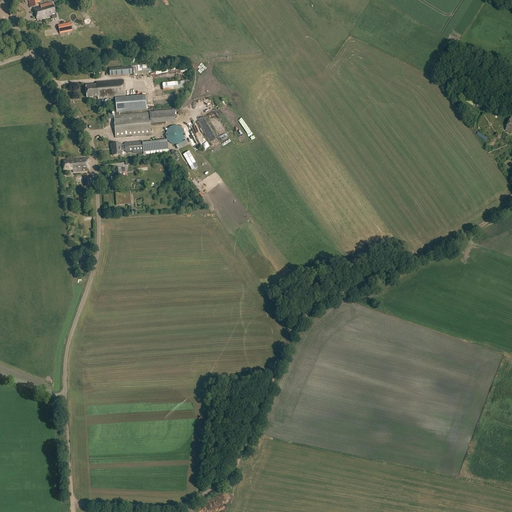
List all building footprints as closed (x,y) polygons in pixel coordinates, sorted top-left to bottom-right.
[(39,0),(28,0),(30,8),(38,6),(38,3),(40,2),(39,0)] [(41,7),(34,9),(37,20),(48,17),(48,16),(51,15),(51,14),(52,20),(57,18),(53,2),(41,6),(41,7)] [(68,23),(58,25),(60,34),(73,31),(72,28),(69,29),(68,23)] [(150,65),(131,67),(132,77),(147,75),(150,73),(150,65)] [(87,91),(124,88),(124,80),(97,82),(97,85),(86,85),(87,91)] [(162,83),(162,91),(185,89),(184,81),(162,83)] [(99,96),(99,99),(125,96),(124,88),(87,91),(87,97),(99,96)] [(115,98),(116,113),(147,110),(145,95),(115,98)] [(215,101),(195,108),(197,114),(202,112),(217,106),(215,101)] [(123,115),(114,116),(115,138),(151,135),(152,135),(152,130),(150,130),(150,125),(149,113),(123,115)] [(173,127),(170,128),(168,130),(166,133),(166,136),(167,140),(169,142),(172,144),(175,144),(178,144),(181,142),(183,139),(184,136),(184,133),(182,130),(179,128),(176,127),(173,127)] [(161,151),(168,150),(167,140),(160,141),(161,151)] [(186,140),(176,146),(178,149),(188,143),(186,140)] [(120,144),(111,145),(111,148),(112,149),(113,156),(121,155),(121,151),(126,151),(126,153),(134,152),(134,153),(144,153),(143,143),(143,142),(125,144),(126,145),(120,146),(120,144)] [(176,154),(173,150),(171,152),(176,161),(179,159),(178,157),(179,157),(177,153),(176,154)] [(184,157),(191,168),(197,165),(190,153),(188,154),(187,153),(185,154),(186,156),(184,157)] [(73,170),(73,172),(89,171),(89,159),(63,160),(64,171),(73,170)] [(125,168),(121,169),(121,168),(114,169),(115,176),(122,175),(122,172),(125,172),(125,168)] [(129,193),(115,193),(115,206),(129,205),(129,193)]
